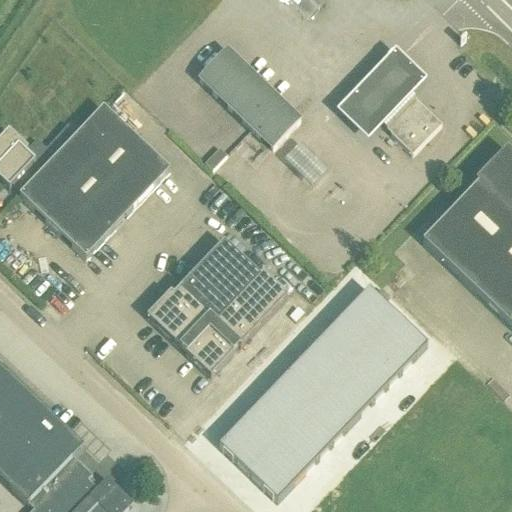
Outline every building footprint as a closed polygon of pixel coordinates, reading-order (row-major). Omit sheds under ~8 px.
[(313,0),(292,0),(309,16),(319,5),(313,0)] [(272,154),(300,125),(226,55),(198,83),(272,154)] [(423,89),(394,61),(339,119),(369,146),(423,89)] [(412,159),(441,129),(419,108),(390,138),(412,159)] [(85,265),(169,177),(102,113),(77,139),(65,152),(40,178),(32,170),(34,167),(24,157),(27,154),(7,136),(0,143),(0,182),(2,184),(0,185),(0,187),(8,195),(10,192),(19,201),(18,202),(85,265)] [(68,130),(56,143),(65,152),(77,139),(68,130)] [(212,175),(227,160),(219,153),(204,168),(212,175)] [(449,218),(421,248),(511,333),(511,159),(506,153),(474,187),(477,189),(449,218)] [(326,181),(299,155),(284,171),(311,197),(326,181)] [(349,206),(309,245),(317,253),(334,237),(336,240),(360,217),(349,206)] [(259,281),(223,247),(172,300),(169,298),(146,323),(179,354),(180,353),(186,358),(185,360),(210,383),(233,358),(232,357),(238,352),(239,353),(286,302),(261,279),(259,281)] [(369,296),(217,464),(264,511),(285,511),(427,356),(369,296)] [(73,463),(83,453),(46,418),(45,419),(0,375),(0,484),(27,511),(28,510),(30,511),(126,511),(124,510),(128,505),(113,491),(104,501),(88,485),(92,481),(73,463)]
